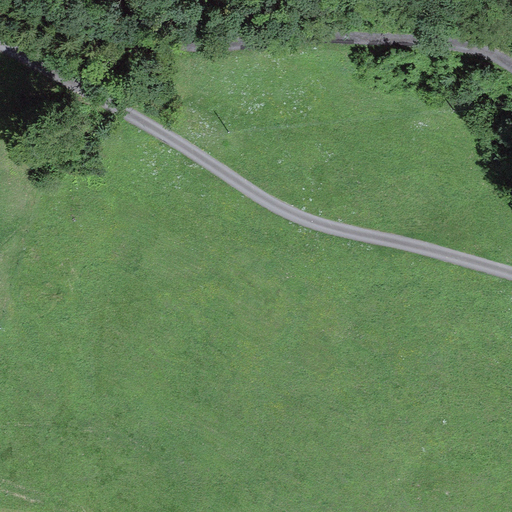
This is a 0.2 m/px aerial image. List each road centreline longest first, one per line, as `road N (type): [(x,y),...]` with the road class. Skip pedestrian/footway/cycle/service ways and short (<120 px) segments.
road 1 (unclassified): [(511,273),(302,219),(90,89),(0,46)]
road 2 (track): [(33,0),(119,38),(412,39),(472,47),(511,67)]
